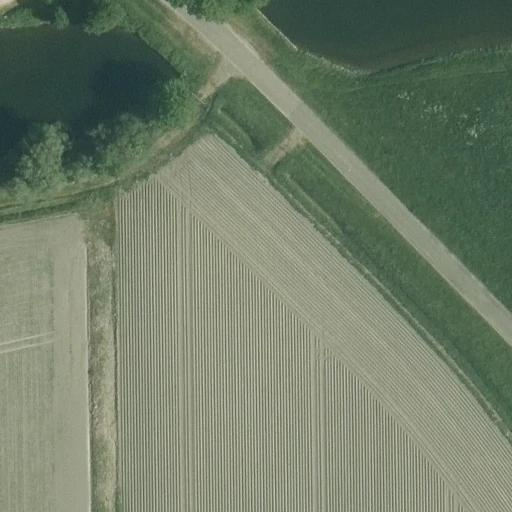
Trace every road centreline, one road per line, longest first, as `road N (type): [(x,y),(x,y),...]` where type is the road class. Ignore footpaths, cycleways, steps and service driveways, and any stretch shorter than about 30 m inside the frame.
road 1 (tertiary): [(511,336),(172,0)]
road 2 (track): [(0,200),(128,171),(181,134),(245,68)]
